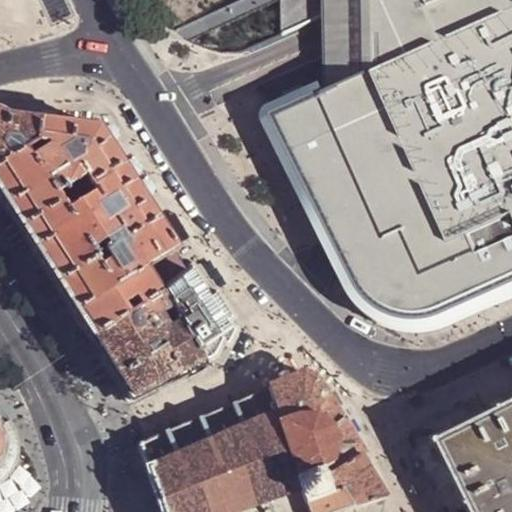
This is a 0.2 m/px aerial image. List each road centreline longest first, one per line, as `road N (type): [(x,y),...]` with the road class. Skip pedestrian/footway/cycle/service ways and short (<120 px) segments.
road 1 (residential): [(116,50),(248,249),(359,361),(396,373),(442,369),(511,337)]
road 2 (secondary): [(0,316),(64,428),(77,483),(74,511)]
